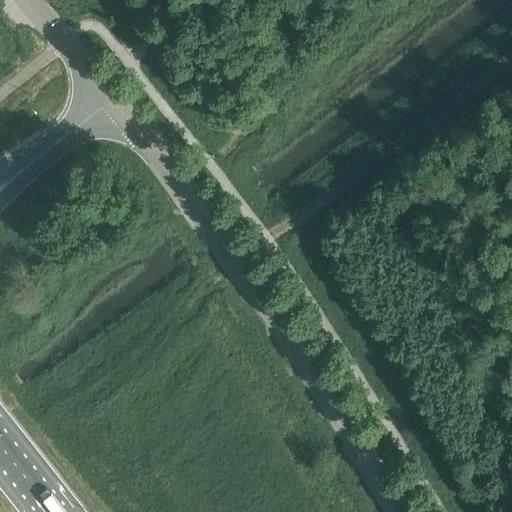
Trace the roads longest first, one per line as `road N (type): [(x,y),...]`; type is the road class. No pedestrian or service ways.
road 1 (secondary): [(393,511),(308,369),(112,102)]
road 2 (secondary): [(112,102),(0,187)]
road 3 (unclassified): [(112,102),(25,0)]
